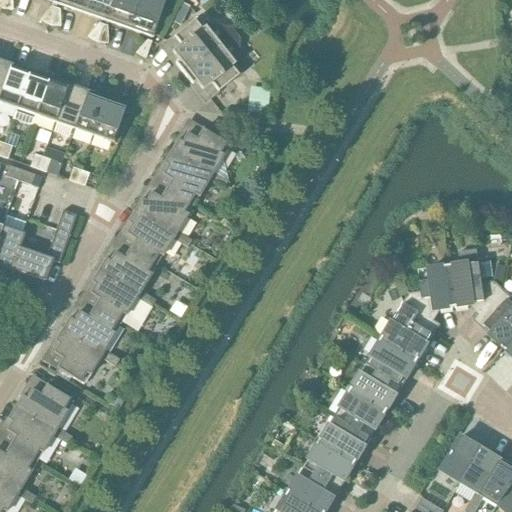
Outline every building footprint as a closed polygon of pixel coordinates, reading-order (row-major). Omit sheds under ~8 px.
[(4,0),(1,9),(4,10),(7,10),(10,11),(12,11),(11,0),(4,0)] [(58,0),(57,5),(80,13),(84,0),(58,0)] [(84,0),(80,13),(104,21),(111,0),(84,0)] [(111,0),(104,21),(128,30),(138,0),(111,0)] [(138,0),(128,30),(153,38),(165,0),(138,0)] [(49,26),(55,9),(51,7),(40,20),(42,22),(44,23),(47,25),(49,26)] [(55,9),(49,26),(52,27),(55,27),(57,27),(60,27),(59,10),(55,9)] [(198,18),(165,44),(179,61),(175,64),(176,65),(183,75),(235,34),(230,27),(209,25),(206,28),(198,18)] [(97,42),(103,25),(99,24),(87,37),(90,39),(92,40),(94,41),(97,42)] [(103,25),(97,42),(100,43),(102,44),(105,44),(108,44),(107,27),(103,25)] [(235,34),(183,75),(192,86),(196,83),(209,100),(242,73),(234,63),(237,61),(239,40),(235,34)] [(151,42),(147,41),(136,54),(138,55),(140,57),(143,58),(145,59),(151,42)] [(0,92),(10,65),(0,61),(0,92)] [(29,72),(10,65),(0,92),(0,103),(16,109),(29,72)] [(29,72),(16,109),(12,120),(31,126),(35,116),(48,78),(29,72)] [(35,116),(54,123),(68,85),(48,78),(35,116)] [(87,92),(68,85),(54,123),(74,130),(87,92)] [(250,88),(247,114),(266,117),(270,90),(250,88)] [(74,130),(93,136),(106,99),(87,92),(74,130)] [(106,99),(93,136),(113,144),(126,106),(106,99)] [(211,176),(213,173),(229,146),(203,130),(197,140),(187,134),(182,143),(178,141),(171,152),(211,176)] [(3,145),(0,154),(0,157),(7,160),(11,147),(3,145)] [(166,190),(192,206),(208,180),(216,185),(220,177),(213,173),(211,176),(171,152),(164,164),(168,167),(162,175),(171,181),(166,190)] [(38,170),(42,158),(34,155),(30,168),(38,170)] [(42,158),(38,170),(46,173),(50,161),(42,158)] [(18,182),(22,171),(8,166),(5,177),(18,182)] [(76,184),(81,171),(73,169),(68,181),(76,184)] [(22,171),(18,182),(31,186),(35,176),(22,171)] [(81,171),(76,184),(84,187),(89,174),(81,171)] [(223,189),(228,182),(220,177),(216,185),(223,189)] [(174,236),(176,233),(192,206),(166,190),(160,199),(151,194),(146,202),(142,200),(135,212),(174,236)] [(10,270),(44,282),(52,261),(59,264),(76,216),(63,211),(46,258),(18,248),(10,270)] [(184,237),(176,233),(174,236),(135,212),(127,223),(131,226),(126,235),(135,240),(130,249),(156,266),(172,240),(179,244),(184,237)] [(0,233),(0,266),(10,270),(18,248),(23,235),(2,228),(0,233)] [(184,237),(179,244),(187,249),(191,242),(184,237)] [(138,296),(140,292),(156,266),(130,249),(124,259),(115,253),(110,262),(106,259),(98,271),(138,296)] [(448,262),(454,309),(471,306),(480,314),(473,321),(482,329),(499,311),(490,303),(502,290),(494,282),(482,284),(479,262),(477,250),(459,253),(461,265),(452,266),(451,261),(448,262)] [(454,309),(448,262),(445,262),(445,267),(418,271),(421,293),(409,295),(403,304),(419,313),(413,323),(433,336),(440,325),(432,320),(437,311),(454,309)] [(497,266),(494,282),(503,284),(507,268),(497,266)] [(143,304),(148,297),(140,292),(138,296),(98,271),(91,283),(95,285),(90,294),(99,300),(94,309),(120,325),(136,299),(143,304)] [(482,329),(504,349),(511,341),(511,297),(511,298),(502,290),(490,303),(499,311),(482,329)] [(148,297),(143,304),(151,308),(155,301),(148,297)] [(378,337),(418,362),(433,336),(413,323),(419,313),(403,304),(383,337),(379,335),(378,337)] [(102,355),(104,352),(120,325),(94,309),(88,318),(79,312),(73,321),(69,319),(62,331),(102,355)] [(111,356),(104,352),(102,355),(62,331),(55,342),(59,345),(54,354),(63,359),(57,369),(83,385),(100,359),(107,363),(111,356)] [(402,387),(418,362),(378,337),(376,340),(380,342),(366,365),(402,387)] [(111,356),(107,363),(115,368),(119,361),(111,356)] [(387,413),(402,387),(366,365),(352,388),(348,386),(347,388),(387,413)] [(55,433),(57,429),(73,402),(46,386),(41,396),(31,390),(26,399),(22,397),(15,408),(55,433)] [(371,439),(387,413),(347,388),(345,391),(349,394),(335,417),(371,439)] [(64,434),(57,429),(55,433),(15,408),(8,420),(12,423),(6,431),(16,437),(10,446),(36,463),(52,436),(60,441),(64,434)] [(356,464),(371,439),(335,417),(321,440),(317,437),(316,440),(356,464)] [(67,445),(72,438),(64,434),(60,441),(67,445)] [(461,483),(482,449),(462,437),(441,471),(461,483)] [(340,490),(356,464),(316,440),(314,443),(318,445),(304,468),(340,490)] [(275,441),(272,446),(281,451),(284,447),(275,441)] [(0,481),(18,492),(20,489),(36,463),(10,446),(4,455),(0,452),(0,481)] [(267,448),(263,455),(274,461),(278,454),(267,448)] [(501,461),(482,449),(461,483),(477,493),(481,495),(501,461)] [(485,498),(499,506),(511,488),(511,467),(501,461),(481,495),(477,493),(471,503),(479,507),(485,498)] [(318,511),(326,511),(340,490),(304,468),(290,491),(286,489),(284,491),(318,511)] [(28,493),(20,489),(18,492),(0,481),(0,511),(6,511),(16,496),(23,500),(28,493)] [(511,511),(511,488),(499,506),(504,511),(511,511)] [(318,511),(284,491),(283,494),(287,496),(277,511),(318,511)] [(28,493),(23,500),(31,505),(35,498),(28,493)] [(443,511),(444,511),(422,499),(416,509),(420,511),(443,511)] [(475,511),(479,507),(471,503),(464,511),(475,511)]
